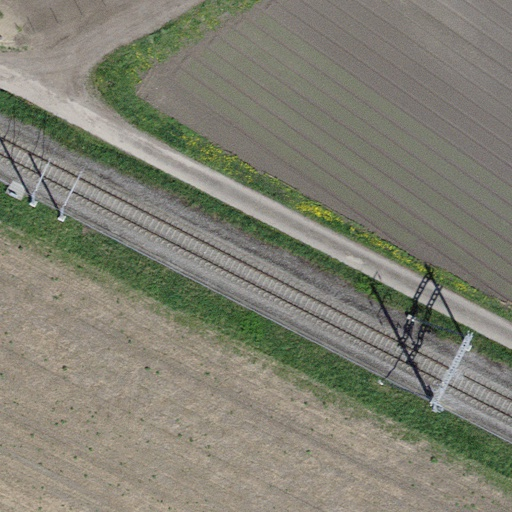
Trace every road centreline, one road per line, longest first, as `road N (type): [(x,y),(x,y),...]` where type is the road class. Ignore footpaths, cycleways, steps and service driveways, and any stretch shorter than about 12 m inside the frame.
road 1 (track): [(54,96),(511,329)]
road 2 (track): [(54,96),(82,58),(162,0)]
